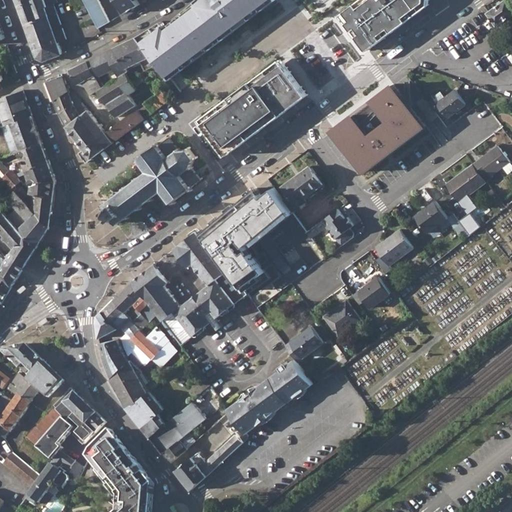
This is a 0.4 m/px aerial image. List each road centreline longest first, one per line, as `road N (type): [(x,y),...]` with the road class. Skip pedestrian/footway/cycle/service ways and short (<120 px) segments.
road 1 (secondary): [(175,496),(88,367),(77,299)]
road 2 (residential): [(73,192),(176,126),(223,183)]
road 3 (tertiary): [(457,11),(304,123)]
road 4 (residential): [(33,76),(175,0)]
road 5 (unknown): [(300,417),(261,365),(281,352),(250,309),(237,321)]
road 6 (tertiary): [(223,183),(93,268)]
road 7 (residential): [(476,127),(457,151),(370,212)]
road 8 (secondary): [(73,192),(33,76)]
